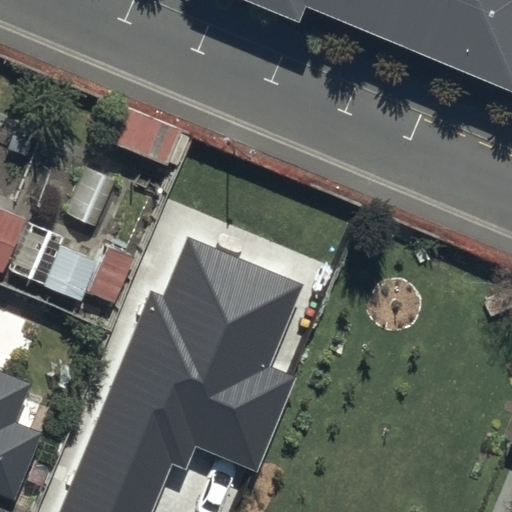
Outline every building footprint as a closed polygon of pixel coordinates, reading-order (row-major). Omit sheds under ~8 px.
[(511,0),(412,0),(510,40),(511,34),(511,0)] [(179,132),(110,106),(96,142),(165,168),(179,132)] [(0,263),(18,221),(0,213),(0,263)] [(93,255),(40,234),(22,281),(75,302),(79,292),(111,305),(131,256),(98,243),(93,255)] [(428,366),(300,402),(321,474),(276,487),(283,511),(499,511),(481,448),(454,455),(428,366)] [(0,499),(7,502),(35,435),(7,423),(23,386),(0,377),(0,499)] [(94,436),(61,511),(165,511),(182,473),(94,436)]
